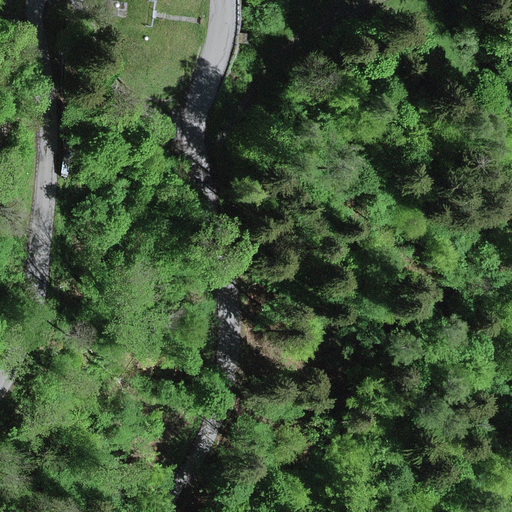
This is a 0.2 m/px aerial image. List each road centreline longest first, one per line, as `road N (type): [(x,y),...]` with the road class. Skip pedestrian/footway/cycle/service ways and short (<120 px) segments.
road 1 (tertiary): [(168,511),(222,396),(229,355),(231,314),(197,141),(224,0)]
road 2 (tertiary): [(37,0),(45,200),(30,318),(0,389)]
